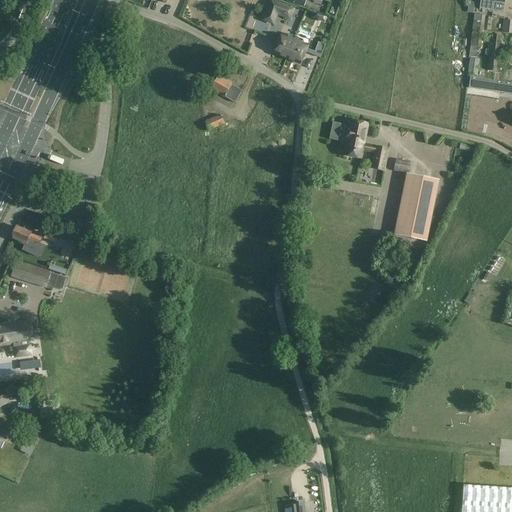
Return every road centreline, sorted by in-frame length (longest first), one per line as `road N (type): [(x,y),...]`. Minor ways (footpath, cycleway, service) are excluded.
road 1 (unclassified): [(327,511),(279,302),(301,93)]
road 2 (unclassified): [(511,155),(479,139),(301,93)]
road 3 (unclassified): [(301,93),(179,24),(112,5)]
road 4 (unclassified): [(91,180),(112,5)]
road 5 (primary): [(25,146),(91,0)]
road 6 (primary): [(66,0),(3,136)]
road 7 (unclassified): [(0,242),(17,209),(39,204),(69,214),(83,204),(91,180)]
